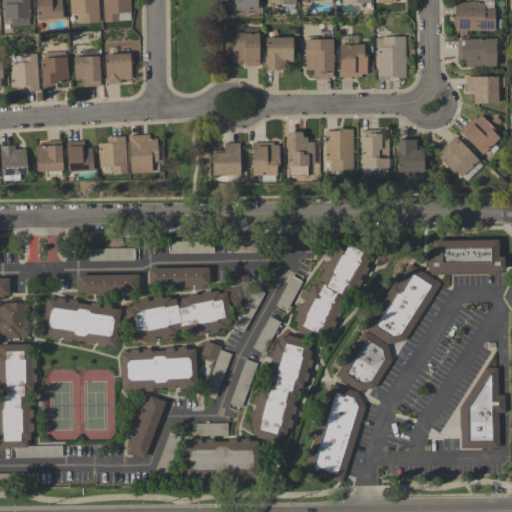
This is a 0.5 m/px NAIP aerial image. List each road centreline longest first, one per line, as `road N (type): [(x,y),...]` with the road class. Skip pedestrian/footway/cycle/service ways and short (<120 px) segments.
road 1 (residential): [(0,217),(511,217)]
road 2 (residential): [(433,105),(0,120)]
road 3 (residential): [(0,468),(148,463),(168,420),(218,410),(283,264)]
road 4 (residential): [(295,239),(283,264),(0,270)]
